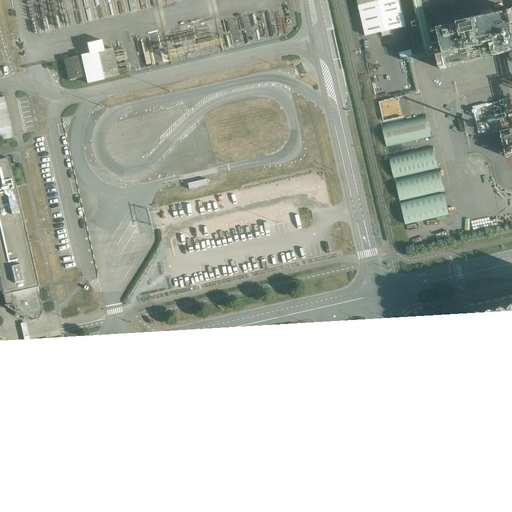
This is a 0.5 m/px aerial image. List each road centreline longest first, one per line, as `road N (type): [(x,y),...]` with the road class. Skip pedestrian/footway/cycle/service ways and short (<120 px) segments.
road 1 (unknown): [(409,0),(450,147),(486,146),(511,173)]
road 2 (unknown): [(31,52),(238,0)]
